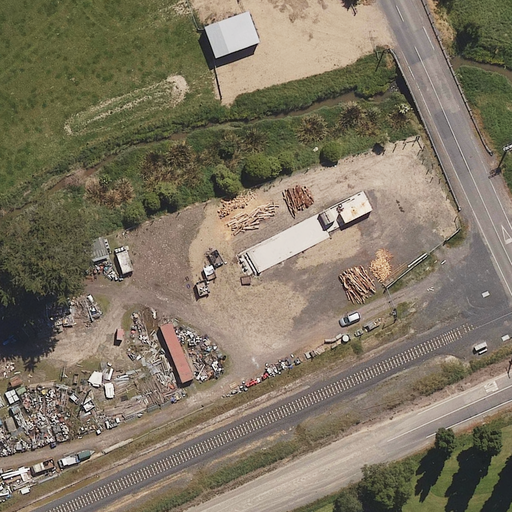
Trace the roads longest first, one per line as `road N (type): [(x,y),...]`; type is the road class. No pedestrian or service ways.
road 1 (unclassified): [(225,511),(511,385)]
road 2 (unclassified): [(511,264),(393,0)]
